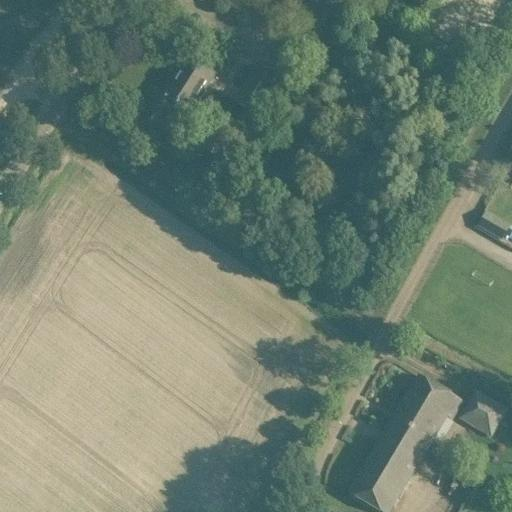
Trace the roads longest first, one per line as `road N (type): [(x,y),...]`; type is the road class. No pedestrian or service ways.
road 1 (unclassified): [(383,336),(511,112)]
road 2 (unclassified): [(0,202),(126,0)]
road 3 (track): [(300,511),(383,336)]
